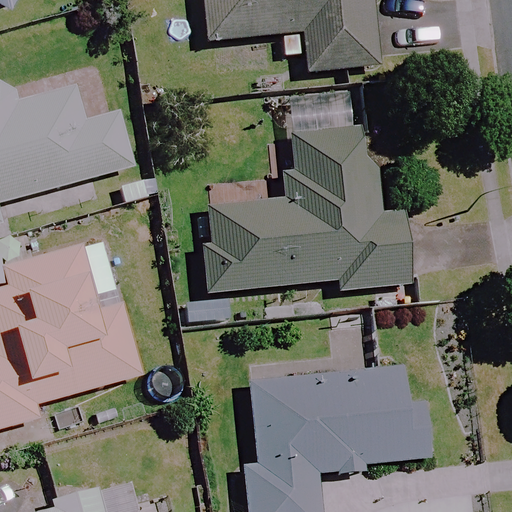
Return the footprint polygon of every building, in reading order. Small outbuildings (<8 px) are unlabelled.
[(0,0),(0,10),(11,16),(18,0),(0,0)] [(203,0),(209,49),(282,40),(285,61),(305,58),(307,77),(379,68),(370,1),(376,0),(203,0)] [(13,110),(8,89),(0,90),(0,205),(131,171),(118,120),(83,129),(74,95),(13,110)] [(198,209),(204,299),(335,289),(336,301),(411,296),(405,219),(386,221),(380,130),(287,137),(290,179),(271,180),(273,204),(198,209)] [(142,381),(105,247),(4,275),(9,292),(0,294),(0,434),(37,424),(33,410),(142,381)] [(410,409),(406,373),(248,388),(255,469),(243,471),(246,511),(314,511),(311,475),(430,464),(425,407),(410,409)] [(102,511),(99,498),(44,511),(102,511)]
